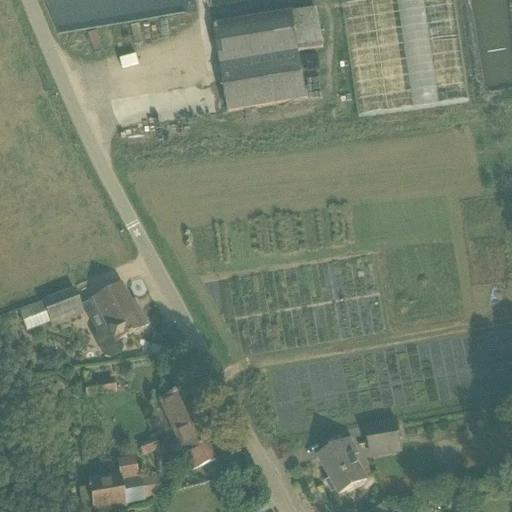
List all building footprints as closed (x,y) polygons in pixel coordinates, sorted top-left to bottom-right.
[(394,0),(387,0),(344,6),(358,114),(390,110),(386,82),(405,79),(394,0)] [(400,0),(414,109),(467,102),(463,64),(436,67),(427,0),(400,0)] [(214,27),(229,114),(308,101),(294,14),(214,27)] [(143,329),(121,286),(91,301),(104,328),(95,332),(93,338),(103,359),(109,361),(120,356),(122,349),(118,341),(143,329)] [(0,333),(23,325),(25,331),(49,322),(52,328),(84,316),(81,311),(73,290),(41,301),(43,305),(19,315),(19,316),(0,322),(0,333)] [(83,385),(86,398),(113,395),(111,381),(83,385)] [(193,474),(217,462),(183,392),(159,403),(193,474)] [(398,423),(369,427),(367,428),(370,446),(401,441),(398,423)] [(143,457),(159,451),(155,441),(139,447),(143,457)] [(337,493),(339,497),(369,481),(357,459),(361,456),(352,441),(324,456),(331,468),(326,470),(326,469),(325,470),(331,481),(326,484),(332,496),(337,493)] [(117,511),(126,511),(125,505),(145,500),(135,457),(117,461),(119,474),(86,480),(88,488),(78,490),(82,511),(92,509),(92,511),(117,511)] [(450,479),(433,481),(434,490),(451,488),(450,479)] [(427,511),(431,511),(426,494),(410,499),(413,511),(427,511)]
